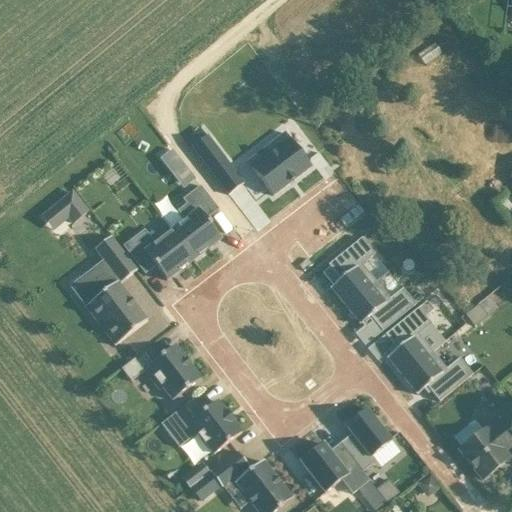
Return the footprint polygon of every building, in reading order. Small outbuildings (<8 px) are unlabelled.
[(448,27),(434,37),(446,54),(460,45),(448,27)] [(267,158),(252,170),(273,197),(311,168),(285,134),(262,152),(267,158)] [(192,148),(228,196),(244,184),(207,137),(192,148)] [(182,183),(192,175),(172,150),(162,158),(182,183)] [(175,229),(197,258),(224,237),(209,218),(222,208),(199,179),(172,199),(188,219),(175,229)] [(58,205),(69,218),(74,224),(87,213),(72,194),(58,205)] [(197,258),(175,229),(155,244),(144,230),(123,247),(145,275),(158,264),(170,279),(197,258)] [(330,288),(344,307),(388,273),(375,282),(362,265),(375,255),(362,239),(328,265),(340,280),(330,288)] [(116,348),(117,350),(149,325),(120,288),(139,274),(127,259),(113,240),(96,253),(106,265),(89,278),(95,285),(90,289),(99,301),(87,311),(101,330),(105,327),(119,346),(116,348)] [(388,273),(344,307),(358,326),(368,318),(380,333),(414,307),(402,290),(389,300),(376,283),(389,273),(388,273)] [(418,294),(411,300),(416,305),(423,299),(418,294)] [(419,309),(425,317),(434,311),(427,302),(419,309)] [(474,327),(488,317),(487,316),(478,305),(465,316),(474,327)] [(417,310),(383,337),(394,352),(384,360),(398,379),(443,345),(443,344),(430,354),(417,337),(430,327),(417,310)] [(443,345),(398,379),(413,397),(423,390),(435,405),(469,379),(456,362),(443,372),(430,355),(443,345)] [(149,349),(122,370),(131,381),(144,371),(159,392),(163,389),(172,401),(200,380),(175,347),(158,360),(149,349)] [(216,455),(244,433),(220,402),(203,414),(194,403),(195,402),(195,401),(164,425),(181,448),(200,434),(216,455)] [(376,422),(368,411),(347,429),(353,437),(342,446),(365,474),(376,464),(372,459),(393,442),(382,429),(384,427),(378,420),(376,422)] [(503,452),(511,445),(511,435),(503,424),(489,435),(486,432),(460,453),(483,481),(509,460),(503,452)] [(390,437),(400,451),(409,444),(399,431),(390,437)] [(369,482),(340,445),(330,453),(323,445),(300,463),(325,495),(341,482),(352,496),(369,482)] [(238,453),(210,474),(222,489),(233,481),(257,511),(277,511),(293,500),(263,462),(250,472),(247,469),(249,468),(238,453)] [(191,489),(201,482),(193,472),(184,480),(191,489)] [(440,489),(430,476),(417,485),(427,499),(440,489)] [(376,490),(385,503),(386,504),(399,493),(389,480),(376,490)] [(209,496),(199,483),(191,489),(201,502),(209,496)]
